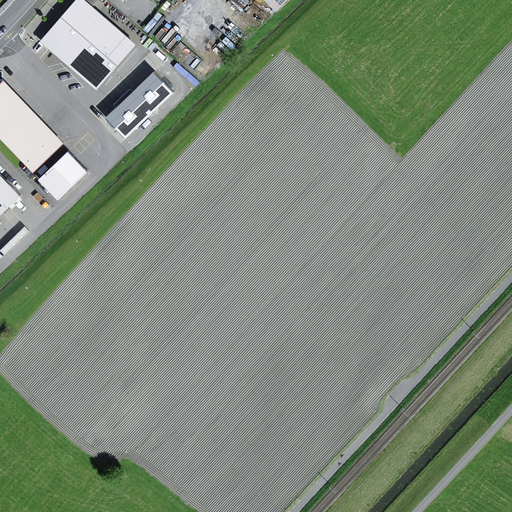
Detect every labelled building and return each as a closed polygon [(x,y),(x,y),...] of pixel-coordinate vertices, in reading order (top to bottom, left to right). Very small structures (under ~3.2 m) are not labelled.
[(138,45),(85,0),(76,0),(40,41),(98,91),(138,45)] [(263,0),(273,9),(281,0),(263,0)] [(200,58),(180,42),(172,53),(192,69),(200,58)] [(178,94),(163,78),(120,120),(135,136),(178,94)] [(6,80),(0,85),(0,136),(34,173),(65,144),(6,80)] [(70,152),(40,181),(59,200),(89,171),(70,152)] [(0,207),(15,193),(0,177),(0,207)]
